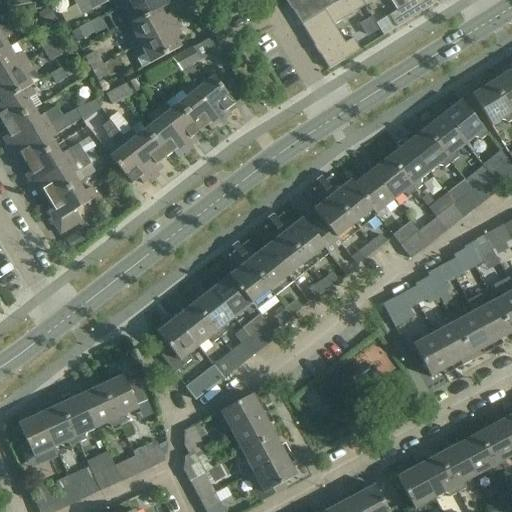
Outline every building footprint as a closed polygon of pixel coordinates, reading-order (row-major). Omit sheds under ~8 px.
[(91,10),(86,0),(75,6),(80,16),(91,10)] [(131,0),(122,5),(126,14),(132,23),(132,24),(159,9),(159,10),(177,0),(131,0)] [(285,0),(300,24),(339,0),(285,0)] [(365,6),(360,0),(339,0),(300,24),(328,69),(326,70),(327,70),(360,50),(352,38),(344,43),(333,25),(365,6)] [(405,2),(406,4),(388,15),(396,28),(439,1),(438,0),(437,1),(435,0),(360,0),(365,6),(374,0),(394,0),(397,2),(399,3),(402,3),(405,2)] [(51,11),(49,8),(38,14),(44,25),(55,19),(51,11)] [(127,38),(132,49),(179,24),(176,19),(173,20),(170,14),(163,17),(159,10),(159,9),(132,24),(132,23),(129,25),(134,34),(127,38)] [(369,20),(359,26),(366,37),(376,31),(369,20)] [(94,32),(89,23),(70,33),(75,42),(94,32)] [(181,28),(179,24),(132,49),(143,68),(180,48),(175,39),(182,36),(179,29),(181,28)] [(0,54),(9,49),(3,39),(10,35),(5,25),(0,28),(0,54)] [(44,53),(55,46),(48,36),(37,42),(44,53)] [(60,55),(55,46),(44,53),(49,62),(60,55)] [(171,59),(183,75),(193,68),(191,65),(198,61),(192,48),(171,59)] [(0,79),(27,63),(21,53),(14,57),(9,49),(0,54),(0,79)] [(92,71),(102,66),(94,52),(84,57),(92,72),(92,71)] [(153,68),(159,79),(175,70),(170,60),(153,68)] [(27,63),(0,79),(0,100),(1,102),(3,103),(30,87),(32,86),(26,76),(33,72),(27,63)] [(107,75),(102,66),(92,71),(97,80),(107,75)] [(490,83),(511,118),(511,74),(507,67),(489,78),(492,82),(490,83)] [(149,84),(159,79),(153,68),(143,74),(149,84)] [(193,68),(183,75),(190,85),(223,126),(227,122),(225,121),(231,116),(226,110),(234,104),(213,77),(205,83),(193,68)] [(65,78),(60,69),(49,75),(55,84),(65,78)] [(506,124),(511,120),(511,118),(490,83),(472,94),(470,90),(469,91),(491,126),(500,121),(505,122),(506,124)] [(125,84),(115,89),(121,100),(131,95),(125,84)] [(187,98),(179,105),(199,131),(206,126),(211,132),(217,127),(218,129),(223,126),(190,85),(182,91),(187,98)] [(33,110),(41,105),(30,87),(3,103),(1,102),(0,102),(0,121),(3,127),(33,110)] [(121,100),(115,89),(105,94),(111,106),(121,100)] [(461,101),(441,116),(464,146),(472,139),(476,139),(479,142),(487,135),(461,101)] [(192,137),(199,131),(179,105),(171,111),(165,104),(156,111),(188,152),(193,149),(191,147),(197,143),(192,137)] [(33,110),(3,127),(8,135),(1,139),(5,145),(3,146),(6,151),(62,118),(56,107),(43,115),(38,119),(33,110)] [(188,152),(156,111),(147,118),(153,125),(144,131),(165,158),(172,152),(177,158),(183,154),(184,155),(188,152)] [(441,116),(423,130),(450,164),(457,159),(455,157),(456,152),(464,146),(441,116)] [(62,118),(6,151),(9,155),(11,154),(14,160),(21,156),(26,164),(55,147),(50,138),(68,128),(62,118)] [(150,182),(154,179),(122,138),(110,121),(101,127),(107,135),(106,135),(119,151),(110,158),(131,184),(138,178),(143,184),(149,180),(150,182)] [(122,138),(154,179),(159,175),(157,173),(163,169),(158,163),(165,158),(144,131),(136,137),(131,130),(122,138)] [(423,130),(406,144),(428,173),(436,167),(441,167),(443,170),(450,164),(423,130)] [(55,147),(26,164),(30,172),(24,176),(27,182),(25,183),(28,188),(84,155),(78,144),(60,154),(55,147)] [(428,173),(406,144),(388,158),(414,192),(421,186),(420,184),(420,180),(428,173)] [(84,155),(28,188),(31,192),(33,191),(37,197),(43,193),(48,201),(78,183),(73,174),(90,164),(84,155)] [(388,158),(370,172),(392,201),(400,195),(405,196),(407,198),(414,192),(388,158)] [(353,185),(371,209),(377,216),(379,219),(385,215),(384,213),(384,209),(384,208),(392,201),(370,172),(367,168),(350,181),(353,185)] [(497,171),(489,177),(499,190),(507,184),(497,171)] [(335,181),(331,175),(311,190),(316,196),(325,197),(327,199),(322,203),(314,209),(313,210),(320,220),(330,232),(318,242),(328,254),(340,245),(377,216),(371,209),(353,185),(350,181),(336,192),(334,190),(335,181)] [(499,190),(489,177),(481,184),(491,196),(499,190)] [(83,192),(78,183),(48,201),(53,209),(46,213),(50,219),(48,220),(51,225),(53,224),(59,235),(82,221),(76,210),(97,198),(91,187),(83,192)] [(456,193),(448,198),(454,205),(456,209),(463,218),(471,212),(456,193)] [(455,224),(463,218),(456,209),(454,205),(445,211),(455,224)] [(330,232),(320,220),(309,229),(301,219),(292,226),(287,230),(285,228),(286,219),(282,213),(263,228),(267,234),(277,235),(278,237),(273,241),(265,248),(292,283),(300,276),(310,268),(320,261),(328,254),(318,242),(330,232)] [(417,233),(427,246),(435,240),(425,227),(417,233)] [(483,236),(491,251),(500,246),(492,231),(483,236)] [(77,233),(64,240),(71,252),(84,244),(77,233)] [(419,252),(427,246),(417,233),(409,239),(419,252)] [(374,251),(386,242),(380,235),(369,244),(374,251)] [(482,255),(491,251),(483,236),(475,241),(482,255)] [(292,283),(265,248),(264,248),(256,254),(251,258),(249,256),(251,247),(246,241),(227,256),(231,262),(241,263),(243,265),(228,276),(255,310),(256,311),(265,304),(274,297),(284,289),(292,283)] [(369,244),(358,253),(363,260),(374,251),(369,244)] [(446,263),(454,278),(463,273),(454,256),(453,256),(454,259),(446,263)] [(454,278),(446,263),(437,268),(445,283),(454,278)] [(321,282),(326,289),(337,280),(332,273),(321,282)] [(228,276),(210,290),(233,319),(242,312),(246,313),(248,315),(255,310),(228,276)] [(326,289),(321,282),(310,291),(315,297),(326,289)] [(408,290),(416,305),(426,300),(418,285),(408,290)] [(233,319),(210,290),(192,304),(218,337),(225,332),(224,330),(225,325),(233,319)] [(416,305),(408,290),(382,305),(394,327),(413,317),(409,309),(416,305)] [(490,297),(509,334),(511,333),(511,291),(503,297),(498,296),(497,293),(490,297)] [(466,302),(472,313),(489,345),(492,350),(502,344),(500,340),(509,334),(490,297),(483,301),(480,295),(466,302)] [(285,310),(290,317),(301,308),(296,301),(285,310)] [(180,308),(171,314),(197,347),(205,340),(210,341),(211,343),(218,337),(192,304),(183,312),(180,308)] [(290,317),(285,310),(274,319),(279,325),(290,317)] [(449,319),(469,356),(471,361),(492,350),(489,345),(472,313),(463,318),(458,317),(457,315),(449,319)] [(189,353),(197,347),(171,314),(171,315),(174,319),(156,332),(169,349),(160,356),(174,373),(190,360),(188,358),(189,353)] [(456,364),(458,368),(471,361),(469,356),(449,319),(441,324),(442,326),(441,330),(432,335),(449,367),(456,364)] [(257,332),(248,339),(258,352),(267,345),(257,332)] [(432,335),(422,340),(418,338),(417,336),(416,337),(408,341),(428,379),(449,367),(432,335)] [(251,357),(258,352),(248,339),(241,345),(251,357)] [(381,342),(353,358),(368,384),(395,369),(381,342)] [(212,367),(222,380),(230,373),(220,360),(212,367)] [(222,380),(212,367),(185,388),(195,401),(222,380)] [(112,380),(101,386),(119,424),(127,420),(125,417),(127,414),(137,409),(135,405),(146,400),(136,378),(125,383),(120,371),(110,376),(112,380)] [(119,424),(101,386),(81,395),(96,428),(105,424),(109,425),(110,428),(119,424)] [(78,390),(68,395),(57,400),(77,444),(86,440),(84,437),(86,432),(96,428),(81,395),(78,390)] [(230,433),(267,413),(262,404),(258,406),(252,395),(214,415),(219,423),(221,422),(225,424),(230,433)] [(36,410),(38,415),(54,448),(63,443),(68,445),(69,448),(77,444),(57,400),(36,410)] [(268,425),(272,422),(267,413),(230,433),(235,442),(233,447),(231,448),(236,456),(274,436),(268,425)] [(18,447),(25,461),(54,448),(38,415),(17,424),(26,443),(18,447)] [(511,415),(497,423),(511,450),(511,415)] [(511,456),(511,450),(497,423),(477,434),(497,471),(505,467),(504,465),(505,461),(511,456)] [(477,434),(457,445),(474,477),(483,472),(488,474),(489,476),(497,471),(477,434)] [(246,464),(252,473),(289,453),(284,444),(279,446),(274,436),(236,456),(240,464),(242,463),(246,464)] [(188,456),(202,448),(198,439),(183,447),(188,456)] [(134,458),(141,472),(162,463),(167,448),(167,446),(167,442),(155,448),(152,443),(132,452),(134,458)] [(474,477),(457,445),(437,456),(457,493),(465,489),(464,487),(466,482),(474,477)] [(188,456),(183,458),(183,471),(189,482),(199,476),(204,473),(198,462),(207,457),(202,448),(188,456)] [(290,465),(294,462),(289,453),(252,473),(246,476),(260,502),(284,489),(282,484),(296,476),(290,465)] [(437,456),(417,466),(434,499),(444,493),(448,495),(449,498),(457,493),(437,456)] [(132,477),(141,472),(134,458),(125,462),(132,477)] [(434,499),(417,466),(396,477),(414,511),(422,511),(425,510),(424,508),(425,504),(434,499)] [(189,482),(199,501),(214,494),(209,485),(213,483),(207,472),(199,476),(189,482)] [(102,473),(93,477),(100,492),(109,488),(102,473)] [(91,496),(100,492),(93,477),(84,481),(91,496)] [(388,511),(374,486),(353,497),(361,511),(388,511)] [(51,497),(47,489),(32,497),(39,511),(56,511),(67,507),(60,492),(51,497)] [(219,503),(214,494),(199,501),(204,511),(219,503)] [(361,511),(353,497),(333,507),(335,511),(361,511)]
